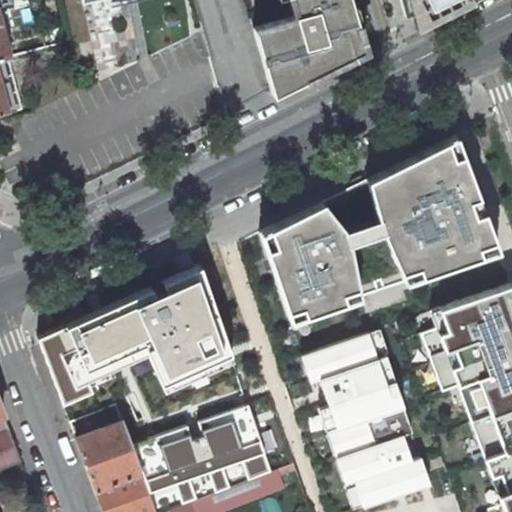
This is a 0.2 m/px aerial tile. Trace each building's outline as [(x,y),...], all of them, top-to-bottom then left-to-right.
[(32,0),(40,31),(60,26),(53,0),(32,0)] [(289,0),(294,15),(253,26),(272,94),(364,48),(349,0),(289,0)] [(397,0),(402,15),(409,12),(415,23),(462,0),(397,0)] [(0,23),(0,115),(7,113),(0,86),(0,58),(9,56),(0,23)] [(40,31),(45,47),(65,41),(60,26),(40,31)] [(258,231),(288,319),(497,248),(454,134),(258,231)] [(150,285),(36,336),(61,402),(90,391),(87,381),(149,357),(163,395),(233,368),(199,264),(161,280),(164,288),(152,293),(150,285)] [(460,383),(505,511),(511,511),(511,291),(509,282),(430,310),(434,327),(419,332),(439,390),(460,383)] [(366,332),(300,354),(309,380),(318,378),(336,428),(326,431),(344,483),(352,480),(362,506),(429,483),(419,456),(411,459),(403,434),(411,431),(385,354),(375,357),(366,332)] [(247,480),(270,471),(246,403),(197,422),(207,450),(196,454),(186,426),(132,448),(148,492),(174,483),(182,505),(196,499),(188,478),(207,472),(214,492),(229,486),(222,467),(240,460),(247,480)] [(132,448),(120,416),(72,433),(100,511),(155,511),(148,492),(132,448)] [(8,428),(0,431),(0,469),(20,462),(8,428)] [(293,462),(277,468),(280,476),(295,470),(293,462)] [(168,511),(203,511),(282,482),(280,476),(277,468),(270,471),(247,480),(229,486),(214,492),(196,499),(182,505),(168,510),(168,511)]
